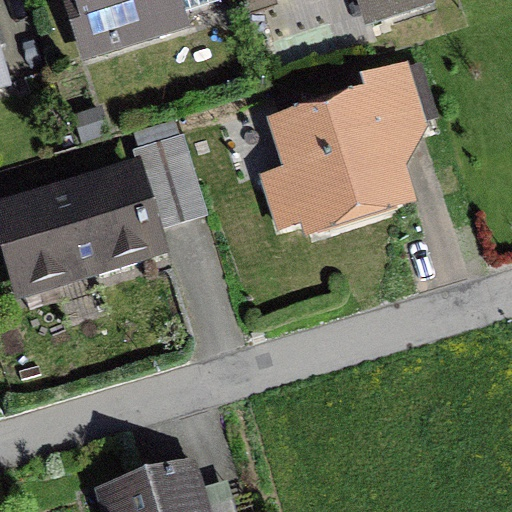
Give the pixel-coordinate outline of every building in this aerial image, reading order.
[(160,0),(76,0),(79,7),(68,10),(83,57),(170,29),(160,0)] [(270,10),(267,0),(237,0),(243,18),(270,10)] [(359,0),(367,24),(422,7),(419,0),(359,0)] [(317,224),(398,198),(381,143),(419,131),(400,71),(358,84),(364,104),(277,131),(290,173),(300,169),(317,224)] [(182,164),(176,145),(140,156),(145,175),(182,164)] [(140,264),(138,256),(152,252),(129,177),(66,196),(68,202),(49,208),(48,202),(0,216),(0,230),(19,292),(90,270),(92,278),(140,264)] [(200,511),(187,470),(98,497),(102,511),(231,511),(229,503),(200,511)]
